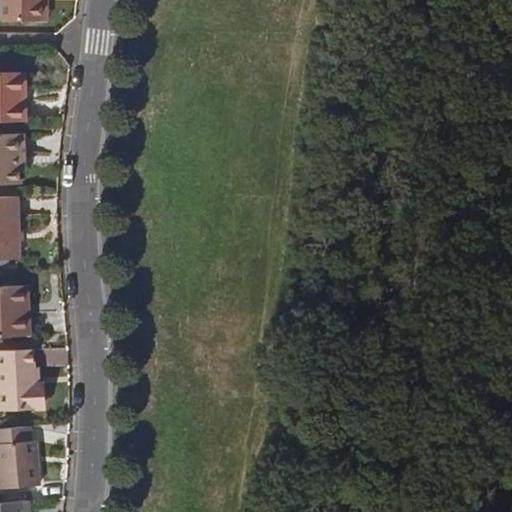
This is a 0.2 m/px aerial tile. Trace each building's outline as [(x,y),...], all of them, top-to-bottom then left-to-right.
[(4,0),(4,23),(45,23),(45,0),(4,0)] [(0,122),(26,123),(26,106),(21,106),(21,75),(0,74),(0,122)] [(0,183),(20,184),(19,165),(19,156),(24,156),(24,134),(0,133),(0,183)] [(18,198),(0,198),(0,259),(19,259),(19,241),(19,224),(18,198)] [(30,306),(29,286),(0,287),(0,337),(25,337),(25,306),(30,306)] [(32,351),(0,351),(0,377),(1,387),(0,386),(0,412),(40,411),(39,386),(33,386),(33,372),(32,351)] [(30,426),(0,427),(0,488),(40,486),(37,441),(31,441),(30,426)] [(30,511),(29,501),(0,503),(0,511),(30,511)]
